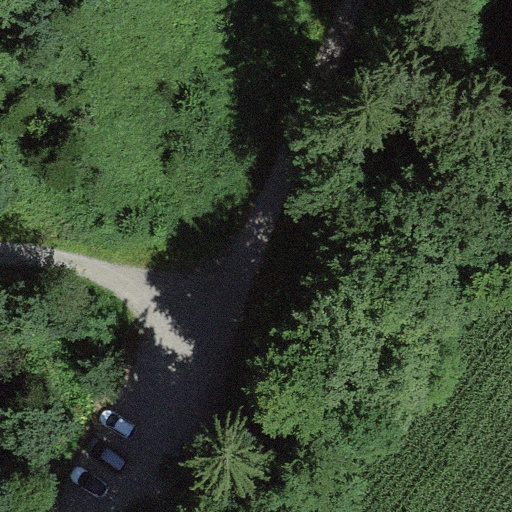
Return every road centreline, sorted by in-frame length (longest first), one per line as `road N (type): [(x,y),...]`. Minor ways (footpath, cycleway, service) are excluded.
road 1 (track): [(357,0),(209,324)]
road 2 (track): [(209,324),(93,272),(0,257)]
road 3 (track): [(209,324),(113,511)]
